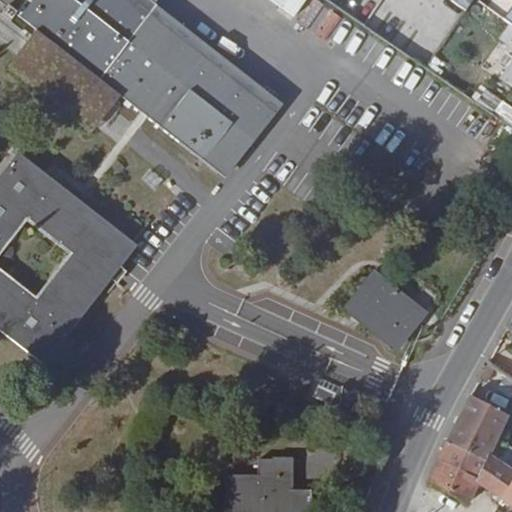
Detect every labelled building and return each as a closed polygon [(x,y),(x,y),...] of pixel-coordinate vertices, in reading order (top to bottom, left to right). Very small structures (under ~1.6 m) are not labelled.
[(284,105),(149,0),(0,0),(0,1),(226,178),(284,105)] [(269,0),(283,9),(288,0),(269,0)] [(501,0),(475,0),(508,23),(511,16),(511,8),(501,1),(501,0)] [(511,85),(511,63),(501,79),(511,85)] [(503,102),(482,86),(472,100),(493,115),(503,102)] [(19,154),(0,177),(0,330),(45,366),(137,247),(19,154)] [(429,314),(374,269),(342,309),(397,353),(429,314)] [(478,384),(490,391),(499,374),(487,367),(478,384)] [(363,397),(340,387),(332,406),(355,416),(363,397)] [(470,396),(446,442),(488,463),(491,458),(510,417),(470,396)] [(488,463),(446,442),(428,481),(469,504),(479,484),(501,500),(511,483),(511,471),(491,458),(488,463)] [(228,479),(227,511),(309,511),(310,492),(292,492),(292,460),(258,460),(258,479),(228,479)] [(511,483),(501,500),(511,507),(511,483)]
